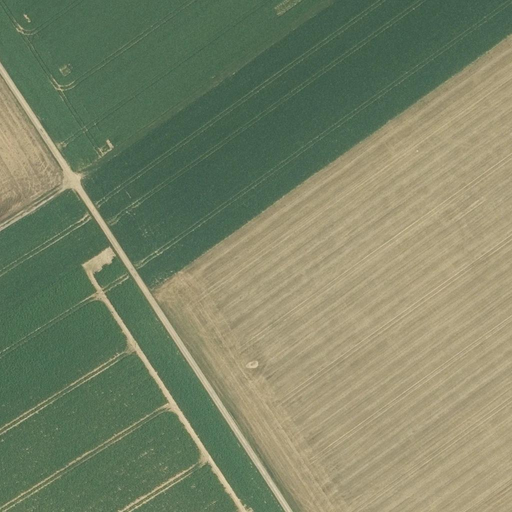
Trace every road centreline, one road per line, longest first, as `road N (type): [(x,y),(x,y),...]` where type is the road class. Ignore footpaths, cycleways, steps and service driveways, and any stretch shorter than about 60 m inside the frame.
road 1 (track): [(0,69),(290,511)]
road 2 (track): [(0,228),(326,0)]
